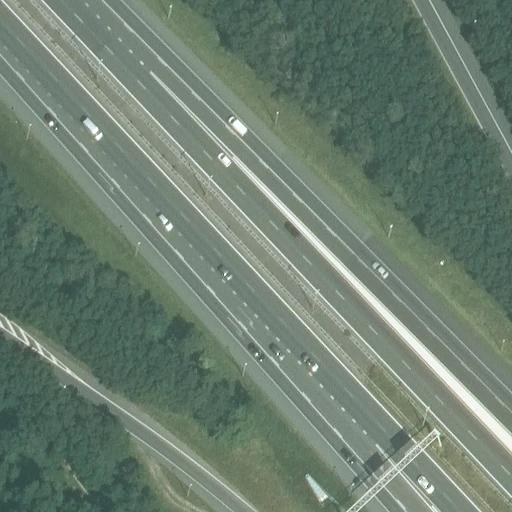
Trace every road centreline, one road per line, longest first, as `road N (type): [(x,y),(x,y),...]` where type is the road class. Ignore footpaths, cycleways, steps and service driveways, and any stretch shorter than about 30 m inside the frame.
road 1 (motorway): [(511,477),(133,76)]
road 2 (motorway): [(0,23),(365,414)]
road 3 (motorway): [(511,413),(293,192),(133,76)]
road 4 (motorway): [(0,332),(244,511)]
road 5 (motorway): [(511,165),(421,0)]
road 6 (motorway): [(365,414),(457,511)]
